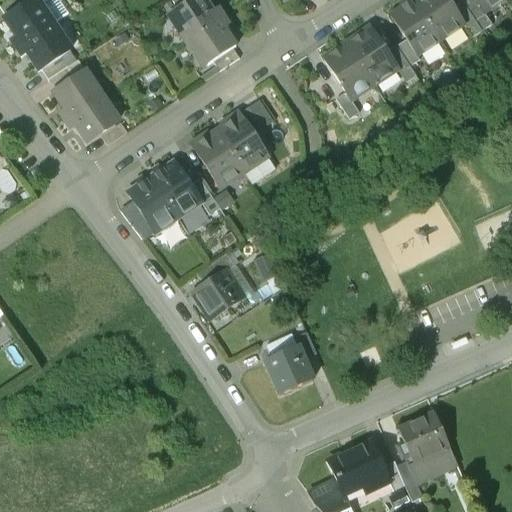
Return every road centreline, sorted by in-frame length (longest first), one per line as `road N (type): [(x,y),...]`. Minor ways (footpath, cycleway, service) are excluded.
road 1 (residential): [(271,465),(76,188)]
road 2 (residential): [(511,343),(315,432),(271,465)]
road 3 (residential): [(76,188),(281,52)]
road 4 (residential): [(76,188),(0,89)]
